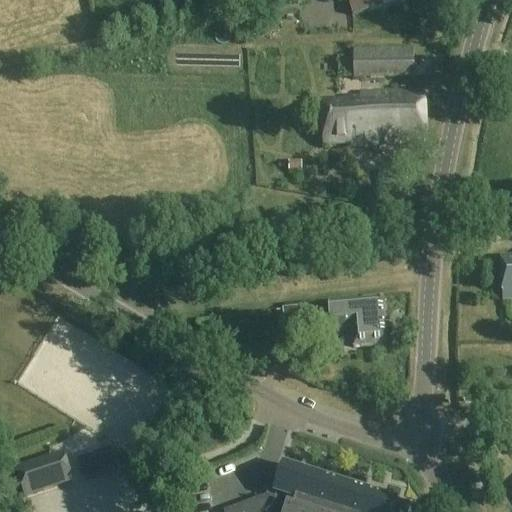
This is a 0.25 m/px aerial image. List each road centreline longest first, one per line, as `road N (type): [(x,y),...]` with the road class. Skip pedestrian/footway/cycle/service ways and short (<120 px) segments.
road 1 (tertiary): [(417,432),(379,438),(303,411),(0,239)]
road 2 (tertiary): [(417,432),(448,143),(488,0)]
